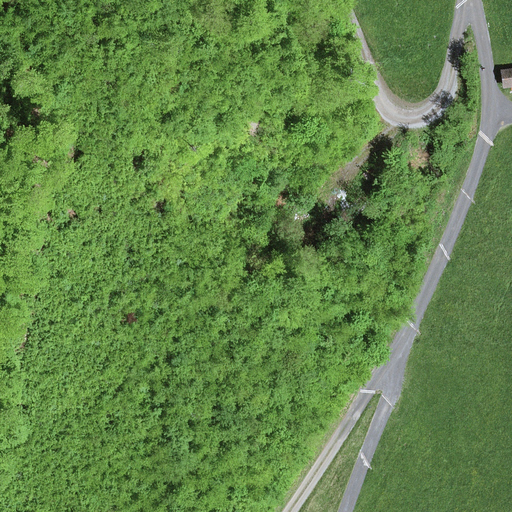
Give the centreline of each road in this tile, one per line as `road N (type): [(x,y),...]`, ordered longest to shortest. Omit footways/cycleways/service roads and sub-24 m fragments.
road 1 (track): [(476,0),(498,103),(344,511)]
road 2 (track): [(474,0),(463,17),(449,97),(429,111),(403,111),(382,98),(343,0)]
road 3 (track): [(414,329),(289,511)]
road 4 (track): [(324,213),(332,177),(403,111)]
